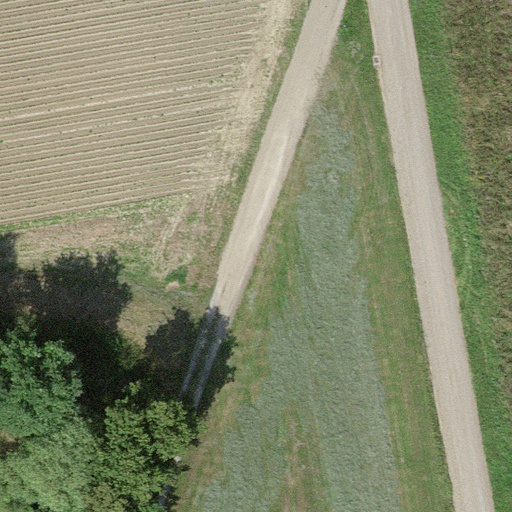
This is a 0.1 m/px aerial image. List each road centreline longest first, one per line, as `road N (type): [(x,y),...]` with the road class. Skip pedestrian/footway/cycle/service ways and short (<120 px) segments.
road 1 (track): [(319,0),(149,511)]
road 2 (track): [(476,511),(387,0)]
